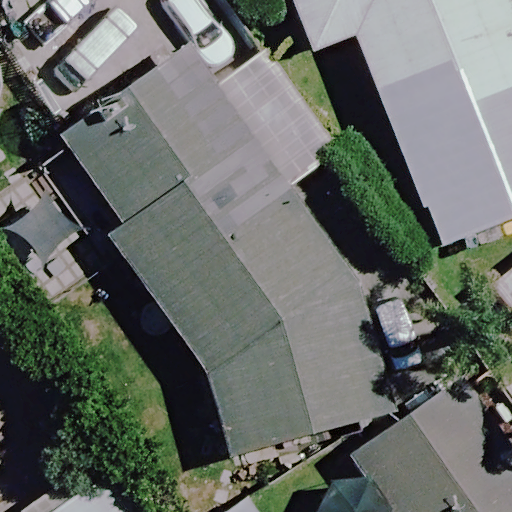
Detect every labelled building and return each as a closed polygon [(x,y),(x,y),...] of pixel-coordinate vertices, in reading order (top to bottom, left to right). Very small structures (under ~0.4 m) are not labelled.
[(282,0),(307,62),(348,45),(436,259),(511,227),(511,31),(499,0),(282,0)] [(385,419),(346,291),(276,189),(314,163),(251,71),(213,97),(187,59),(58,147),(116,232),(102,241),(199,383),(214,463),(385,419)] [(511,271),(485,290),(511,328),(511,271)] [(511,511),(511,459),(460,383),(344,463),(377,511),(511,511)] [(109,511),(96,493),(67,511),(109,511)]
